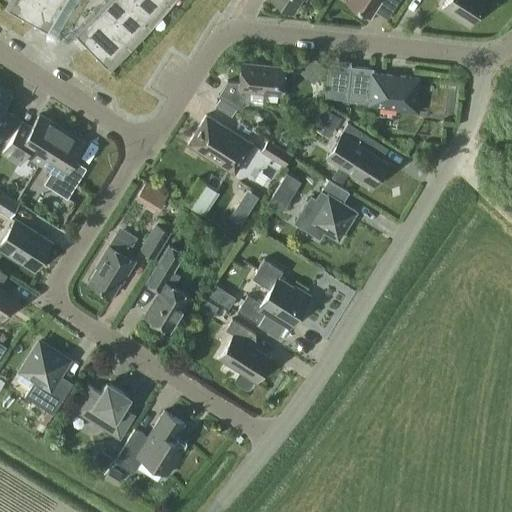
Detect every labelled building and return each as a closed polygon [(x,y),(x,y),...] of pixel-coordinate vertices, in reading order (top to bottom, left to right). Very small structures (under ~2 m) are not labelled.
[(13,0),(7,10),(46,31),(47,32),(48,31),(54,21),(62,7),(49,0),(13,0)] [(145,23),(119,0),(105,0),(93,13),(126,44),(145,23)] [(161,0),(119,0),(145,23),(164,3),(161,0)] [(274,0),(292,11),(298,0),(274,0)] [(344,0),(368,15),(377,0),(344,0)] [(444,0),(439,7),(467,25),(482,0),(444,0)] [(106,67),(126,44),(93,13),(74,34),(106,67)] [(326,67),(310,55),(298,71),(313,83),(326,67)] [(283,66),(240,61),(238,81),(226,79),(217,95),(237,108),(242,100),(243,90),(280,93),(283,66)] [(371,68),(349,66),(346,98),(367,100),(367,104),(399,107),(399,109),(416,111),(419,78),(370,73),(371,68)] [(10,95),(0,88),(0,132),(13,112),(3,107),(10,95)] [(328,137),(340,118),(324,108),(312,127),(328,137)] [(39,113),(31,125),(21,118),(1,151),(19,162),(25,152),(38,161),(60,126),(39,113)] [(250,144),(205,115),(188,143),(233,171),(250,144)] [(378,142),(350,124),(328,157),(372,184),(386,161),(371,152),(378,142)] [(83,141),(60,126),(38,161),(51,169),(42,183),(66,197),(85,167),(71,159),(83,141)] [(295,145),(293,133),(279,135),(282,148),(295,145)] [(282,148),(267,139),(260,150),(283,165),(291,154),(282,148)] [(347,190),(327,178),(319,189),(325,193),(308,221),(337,239),(355,210),(340,201),(347,190)] [(163,192),(148,183),(139,199),(154,207),(163,192)] [(218,192),(205,183),(189,207),(203,216),(218,192)] [(281,212),(291,195),(277,187),(267,203),(281,212)] [(18,202),(0,190),(0,210),(9,216),(18,202)] [(256,193),(241,190),(238,207),(253,210),(256,193)] [(50,241),(14,218),(0,240),(0,247),(33,268),(50,241)] [(173,227),(159,218),(156,222),(155,222),(139,248),(154,257),(173,227)] [(234,238),(222,231),(215,242),(227,249),(234,238)] [(131,242),(115,232),(95,265),(97,266),(88,281),(110,295),(119,280),(121,281),(134,260),(123,254),(131,242)] [(181,253),(168,244),(145,282),(158,290),(143,315),(167,330),(188,296),(172,285),(178,274),(171,270),(181,253)] [(282,270),(262,258),(250,277),(268,288),(259,301),(246,293),(236,310),(258,324),(265,312),(288,326),(308,294),(293,284),(292,286),(277,276),(282,270)] [(0,282),(5,274),(0,270),(0,316),(2,318),(15,297),(0,287),(0,282)] [(230,294),(214,284),(206,295),(223,305),(230,294)] [(217,307),(203,297),(196,307),(211,317),(217,307)] [(253,332),(230,317),(223,328),(231,333),(217,356),(238,370),(233,377),(235,381),(244,387),(248,387),(253,379),(254,380),(268,356),(246,342),(253,332)] [(67,358),(38,340),(20,369),(33,377),(22,394),(52,412),(71,381),(57,373),(67,358)] [(127,395),(105,382),(99,392),(87,384),(72,408),(118,436),(124,427),(113,420),(127,395)] [(183,422),(163,410),(147,435),(133,427),(112,460),(132,472),(141,458),(166,473),(183,446),(172,439),(183,422)] [(112,458),(99,448),(89,463),(103,472),(112,458)] [(122,472),(111,465),(104,477),(115,484),(122,472)]
